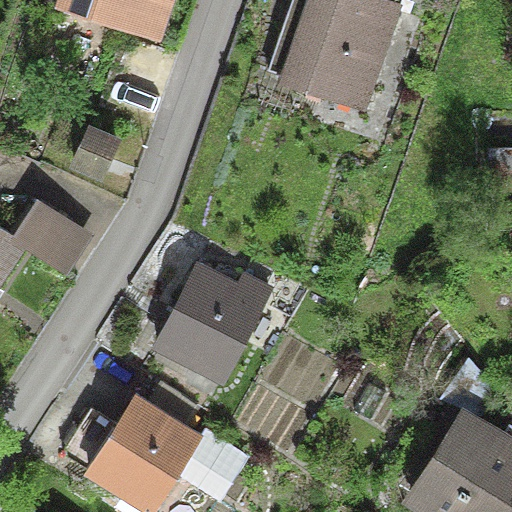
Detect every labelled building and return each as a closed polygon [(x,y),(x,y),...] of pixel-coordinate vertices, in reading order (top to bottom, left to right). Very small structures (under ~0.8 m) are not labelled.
[(175,0),(61,0),(58,7),(159,44),(175,0)] [(410,9),(384,0),(301,0),(272,84),(372,118),(410,9)] [(121,142),(91,129),(73,168),(102,182),(121,142)] [(102,239),(34,195),(9,235),(0,229),(0,310),(31,263),(70,288),(102,239)] [(212,257),(160,357),(236,396),(288,296),(212,257)] [(138,383),(72,479),(120,511),(174,511),(223,441),(138,383)] [(511,511),(511,441),(462,410),(406,502),(422,511),(511,511)]
